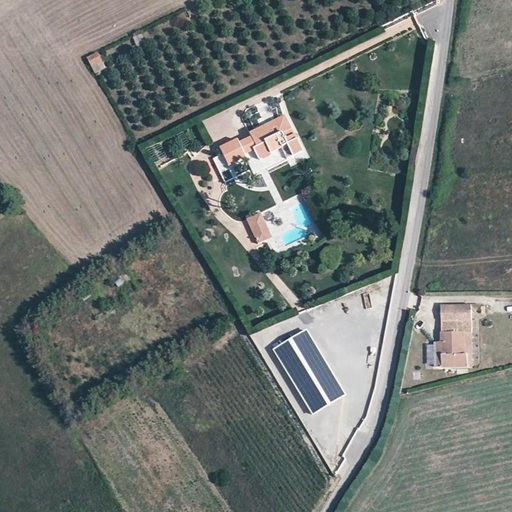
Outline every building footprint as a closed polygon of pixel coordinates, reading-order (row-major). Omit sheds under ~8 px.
[(86,58),(91,67),(103,60),(98,52),(86,58)] [(252,149),(259,161),(282,150),(287,160),(303,152),(295,134),(293,135),(284,117),(273,123),(274,126),(267,130),(266,126),(249,135),(250,138),(255,148),(252,149)] [(223,153),(229,166),(245,157),(239,143),(238,140),(221,148),(223,153)] [(218,171),(226,168),(221,155),(213,158),(218,171)] [(261,214),(247,221),(259,244),(272,237),(261,214)] [(442,305),(441,320),(471,320),(471,311),(471,305),(442,305)] [(465,332),(471,332),(471,320),(441,320),(441,332),(465,332)] [(306,331),(275,350),(313,414),(344,395),(306,331)] [(437,342),(438,367),(442,367),(442,368),(467,367),(467,354),(465,354),(465,332),(441,332),(441,342),(437,342)]
